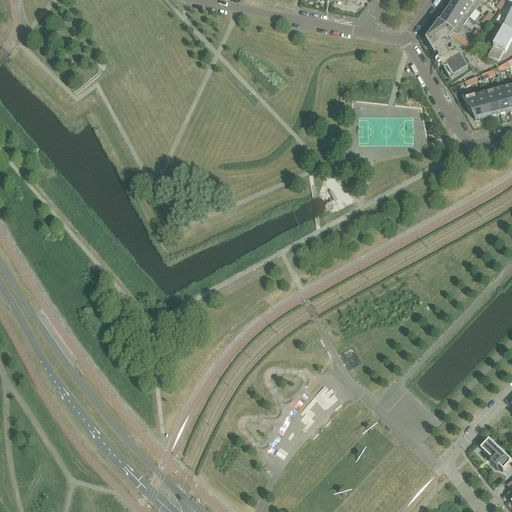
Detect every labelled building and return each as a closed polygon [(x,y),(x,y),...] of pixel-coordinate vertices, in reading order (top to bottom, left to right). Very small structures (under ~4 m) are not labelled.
[(475,11),(459,0),(454,0),(450,6),(469,19),(475,11)] [(481,3),(476,0),(459,0),(475,11),(481,3)] [(469,19),(450,6),(445,14),(463,28),(469,19)] [(511,33),(511,10),(511,9),(506,18),(508,19),(503,29),(511,33)] [(463,28),(445,14),(438,23),(457,36),(463,28)] [(490,21),(486,18),(482,24),(486,27),(490,21)] [(468,71),(455,50),(449,54),(446,49),(452,45),(449,40),(451,38),(469,51),(472,47),(457,36),(438,23),(425,41),(434,56),(433,57),(436,62),(437,61),(450,82),(468,71)] [(505,54),(511,40),(511,33),(503,29),(503,30),(501,29),(496,37),(498,38),(488,58),(499,62),(503,53),(505,54)] [(509,114),(504,90),(495,93),(500,116),(509,114)] [(481,120),(476,97),(474,97),(473,93),(463,95),(464,100),(462,100),(475,122),(481,120)] [(500,116),(495,93),(485,95),(491,118),(500,116)] [(491,118),(485,95),(476,97),(481,120),(491,118)] [(511,463),(489,441),(480,450),(492,461),(490,463),(496,469),(498,467),(503,472),(511,463)]
